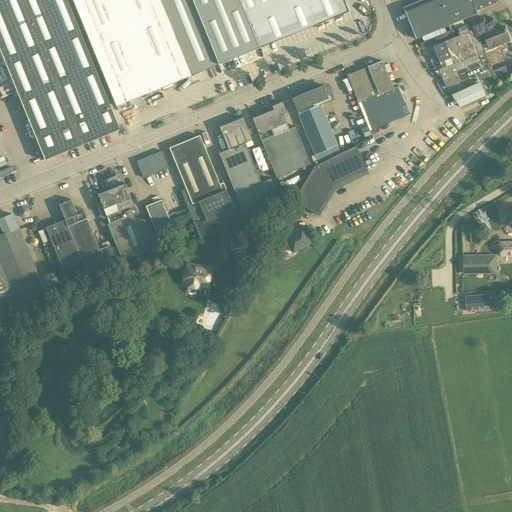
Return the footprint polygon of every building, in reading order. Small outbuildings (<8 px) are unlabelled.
[(0,0),(0,50),(45,160),(119,130),(66,0),(0,0)] [(72,0),(116,107),(190,76),(159,0),(72,0)] [(159,0),(190,76),(268,44),(257,16),(295,0),(159,0)] [(421,0),(403,8),(416,39),(455,23),(477,14),(475,11),(496,3),(494,0),(421,0)] [(471,24),(473,30),(476,38),(478,37),(483,35),(497,29),(496,28),(497,28),(493,17),(485,21),(484,18),(471,24)] [(446,88),(476,75),(479,83),(493,77),(495,80),(508,74),(505,66),(492,72),(478,37),(476,38),(473,30),(472,30),(469,24),(465,26),(465,25),(419,43),(421,49),(459,34),(457,28),(462,27),(465,33),(433,46),(440,62),(450,58),(451,60),(433,68),(434,72),(435,72),(441,76),(446,88)] [(497,28),(496,28),(497,29),(483,35),(489,49),(510,41),(503,26),(497,28)] [(382,61),(367,67),(346,75),(369,131),(409,115),(398,87),(393,88),(382,61)] [(451,95),(460,107),(485,95),(480,83),(451,95)] [(297,112),(296,112),(314,155),(337,145),(320,105),(329,101),(322,85),(291,98),(297,112)] [(251,117),(252,119),(258,134),(259,134),(261,140),(276,178),(310,164),(295,127),(289,129),(284,117),(287,116),(282,102),(272,106),(273,110),(267,112),(267,111),(251,117)] [(278,198),(270,178),(261,182),(245,143),(251,140),(242,118),(219,127),(228,149),(219,153),(243,212),(278,198)] [(169,148),(186,189),(192,204),(199,202),(207,221),(218,217),(228,213),(232,204),(223,183),(219,185),(199,136),(169,148)] [(314,166),(293,200),(318,216),(335,189),(368,173),(355,146),(314,166)] [(168,168),(162,151),(137,161),(143,178),(168,168)] [(137,212),(125,183),(97,195),(109,223),(107,224),(123,262),(156,248),(144,220),(135,218),(133,214),(137,212)] [(192,204),(186,189),(181,191),(200,238),(223,229),(218,217),(207,221),(199,202),(192,204)] [(155,229),(171,223),(161,199),(145,206),(155,229)] [(82,208),(75,211),(71,200),(59,205),(65,220),(64,220),(80,258),(88,276),(117,264),(109,245),(99,250),(84,212),(82,208)] [(0,224),(4,233),(0,234),(0,262),(17,304),(45,293),(18,228),(13,214),(0,219),(0,224)] [(489,214),(481,217),(485,226),(493,222),(489,214)] [(61,266),(80,258),(64,220),(45,228),(61,266)] [(292,252),(309,243),(305,236),(307,235),(303,229),(302,230),(301,228),(284,237),(283,235),(277,238),(280,245),(286,241),(292,252)] [(511,257),(511,241),(499,241),(499,257),(511,257)] [(497,273),(496,258),(488,258),(488,257),(463,257),(463,274),(487,274),(494,274),(494,273),(497,273)] [(0,311),(17,304),(0,262),(0,311)] [(213,269),(186,263),(182,283),(183,283),(183,286),(187,287),(187,290),(189,293),(192,293),(195,291),(196,289),(200,290),(201,288),(209,289),(213,269)] [(493,295),(465,296),(466,310),(494,309),(493,295)]
